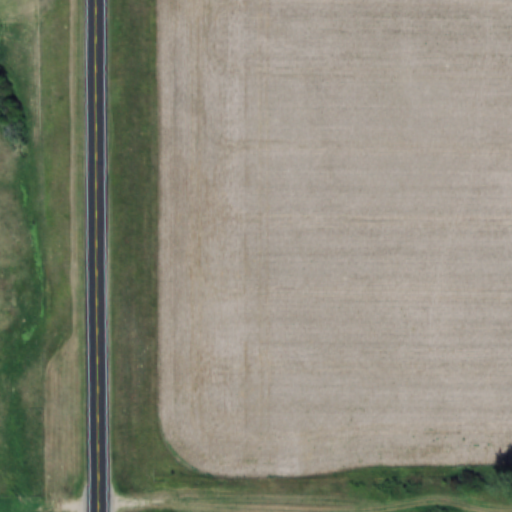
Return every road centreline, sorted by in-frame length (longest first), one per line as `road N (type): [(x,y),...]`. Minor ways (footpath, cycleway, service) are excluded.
road 1 (secondary): [(110,511),(107,0)]
road 2 (residential): [(0,502),(511,504)]
